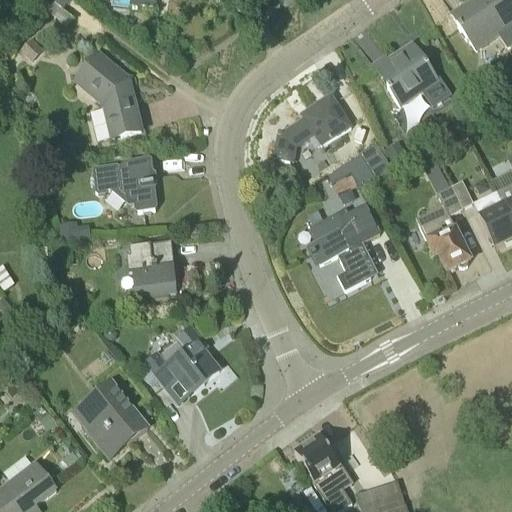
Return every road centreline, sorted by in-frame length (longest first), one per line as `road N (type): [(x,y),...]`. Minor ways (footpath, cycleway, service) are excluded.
road 1 (residential): [(307,397),(252,276),(226,139),(241,97),(373,0)]
road 2 (tertiary): [(307,397),(511,290)]
road 3 (tertiary): [(157,511),(307,397)]
